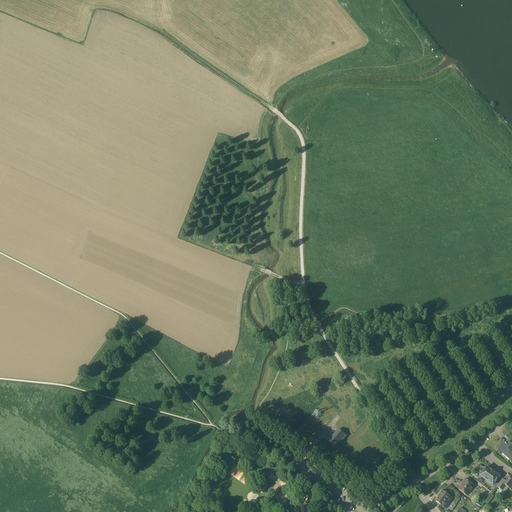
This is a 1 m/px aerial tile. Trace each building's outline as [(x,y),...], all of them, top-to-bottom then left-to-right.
[(332,441),(335,443),(333,445),(336,448),(346,436),(340,431),(332,441)] [(511,443),(509,442),(507,445),(504,443),(498,450),(503,453),(502,454),(509,460),(511,456),(511,443)] [(492,470),(492,471),(491,470),(491,471),(486,467),(485,468),(481,465),(480,466),(484,469),(482,469),(480,471),(481,473),(480,475),(487,481),(486,481),(491,485),(491,484),(493,485),(500,476),(499,476),(499,477),(494,473),(495,472),(492,470)] [(508,488),(510,486),(511,483),(511,480),(508,478),(505,482),(502,480),(497,487),(505,493),(508,488)] [(474,487),(469,482),(465,479),(462,483),(463,484),(459,490),(467,496),(474,487)] [(452,498),(446,494),(442,491),(439,495),(440,495),(436,502),(445,508),(452,498)] [(280,505),(270,498),(265,505),(275,511),(280,505)]
